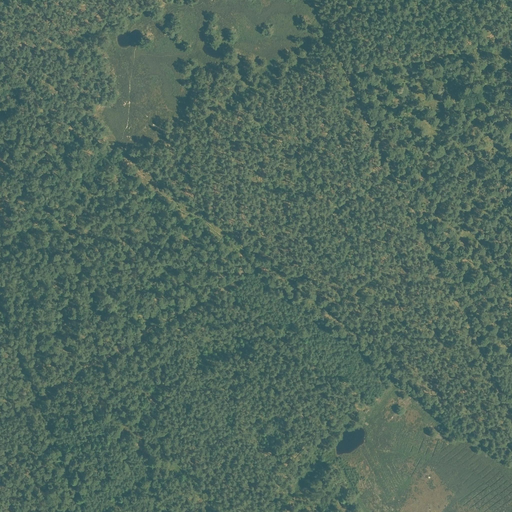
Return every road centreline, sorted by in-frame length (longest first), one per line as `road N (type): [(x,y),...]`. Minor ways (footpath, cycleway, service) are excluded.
road 1 (track): [(511,416),(345,70)]
road 2 (track): [(231,511),(162,450),(145,331),(0,411)]
road 3 (track): [(247,269),(145,331),(40,218),(0,243)]
road 4 (track): [(365,511),(331,448),(272,511)]
road 5 (track): [(414,0),(437,56),(345,70)]
